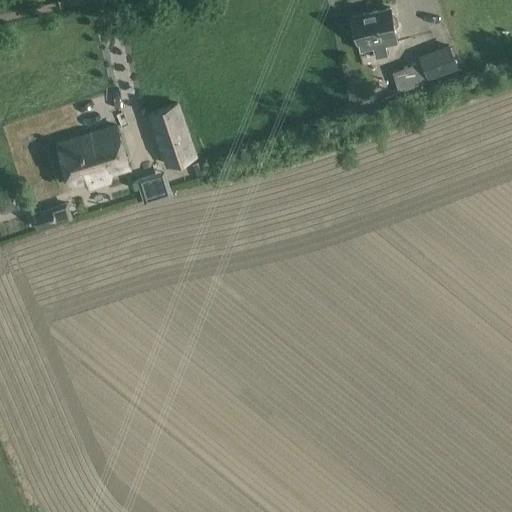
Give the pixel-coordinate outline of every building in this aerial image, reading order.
[(387,52),(385,45),(398,42),(396,35),(397,35),(395,28),(398,24),(396,15),(392,12),(391,8),(352,17),(353,21),(349,25),(351,33),(356,35),(360,50),(373,47),(374,55),(387,52)] [(450,49),(420,60),(421,61),(428,79),(457,69),(450,49)] [(421,61),(392,72),(399,93),(429,82),(428,79),(421,61)] [(168,165),(195,156),(178,104),(150,113),(168,165)] [(116,125),(58,143),(71,186),(88,181),(89,187),(109,181),(107,175),(129,168),(116,125)] [(38,230),(73,219),(68,202),(33,212),(38,230)]
